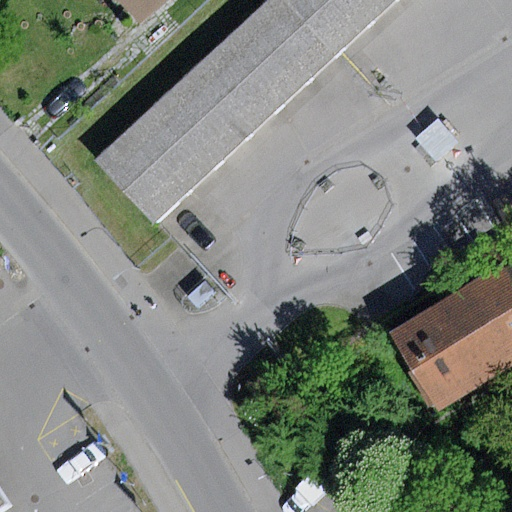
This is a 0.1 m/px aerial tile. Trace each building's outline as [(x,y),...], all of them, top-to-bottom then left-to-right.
[(275,0),(101,163),(162,228),(405,0),(275,0)] [(120,0),(143,24),(167,0),(120,0)] [(511,265),(502,272),(511,287),(511,265)] [(501,267),(390,333),(435,410),(511,364),(511,287),(502,272),(501,267)] [(0,511),(1,511),(11,507),(0,490),(0,511)]
